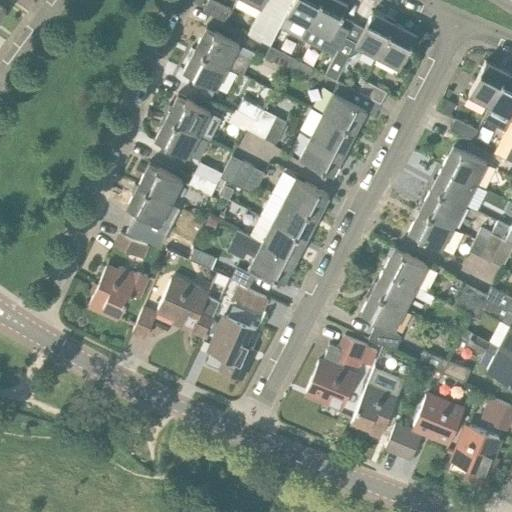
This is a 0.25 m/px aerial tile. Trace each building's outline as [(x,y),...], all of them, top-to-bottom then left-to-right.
[(232,10),(211,0),(208,0),(203,10),(226,22),(232,10)] [(294,0),(287,14),(308,25),(321,0),(294,0)] [(353,22),(341,16),(347,3),(340,0),(321,0),(308,25),(301,40),(334,57),(337,52),(353,22)] [(259,39),(273,12),(262,6),(248,33),(259,39)] [(377,56),(394,22),(372,11),(355,44),(377,56)] [(271,45),(283,23),(285,18),(273,12),(259,39),(271,45)] [(377,56),(399,67),(416,34),(394,22),(377,56)] [(206,27),(194,50),(227,66),(243,75),(254,52),(238,44),(239,43),(206,27)] [(292,56),(271,45),(264,57),(286,68),(292,56)] [(194,50),(183,70),(216,87),(227,66),(194,50)] [(337,52),(334,57),(325,73),(337,81),(348,58),(337,52)] [(313,67),(292,56),(286,68),(307,79),(313,67)] [(468,94),(489,105),(507,72),(485,61),(468,94)] [(511,117),(511,115),(511,74),(507,72),(489,105),(511,117)] [(387,91),(365,80),(357,93),(380,105),(387,91)] [(332,91),(321,113),(355,130),(366,110),(375,114),(380,105),(357,93),(337,83),(332,91)] [(177,95),(166,116),(199,133),(210,111),(177,95)] [(258,120),(263,110),(242,99),(237,109),(258,120)] [(258,120),(237,109),(231,120),(252,131),(258,120)] [(264,137),(275,116),(263,110),(258,120),(252,131),(264,137)] [(321,113),(310,135),(344,152),(355,130),(321,113)] [(166,116),(155,138),(187,156),(199,133),(166,116)] [(286,122),(275,116),(264,137),(275,143),(286,122)] [(455,118),(449,129),(471,140),(476,130),(455,118)] [(344,152),(310,135),(299,156),(333,174),(344,152)] [(441,167),(475,184),(486,163),(453,145),(441,167)] [(231,183),(242,160),(231,154),(221,172),(219,177),(231,183)] [(242,189),(254,166),(242,160),(231,183),(242,189)] [(149,162),(138,184),(171,201),(182,179),(149,162)] [(219,177),(221,172),(200,162),(194,173),(215,184),(219,177)] [(265,172),(254,166),(242,189),(253,194),(265,172)] [(464,205),(475,184),(441,167),(430,188),(464,205)] [(215,184),(194,173),(188,185),(209,196),(215,184)] [(296,176),(284,198),(318,216),(329,194),(296,176)] [(138,184),(126,206),(159,224),(171,201),(138,184)] [(419,209),(453,227),(464,205),(430,188),(419,209)] [(284,198),(273,219),(307,236),(318,216),(284,198)] [(442,249),(453,227),(419,209),(408,231),(442,249)] [(273,219),(262,241),(295,258),(307,236),(273,219)] [(498,221),(491,234),(501,239),(508,226),(498,221)] [(480,256),(491,234),(479,228),(467,250),(480,256)] [(262,241),(262,242),(237,230),(226,251),(244,260),(248,252),(255,255),(251,263),(252,263),(247,272),(266,282),(267,280),(280,287),(295,258),(262,241)] [(120,233),(114,245),(142,258),(148,245),(120,233)] [(490,261),(501,239),(491,234),(480,256),(490,261)] [(511,244),(505,241),(501,239),(490,261),(501,267),(511,246),(511,244)] [(216,257),(193,246),(188,258),(211,268),(216,257)] [(427,264),(394,246),(383,268),(416,286),(427,264)] [(104,305),(121,313),(129,294),(139,299),(149,277),(121,265),(119,270),(106,265),(89,304),(102,310),(104,305)] [(434,296),(416,286),(383,268),(372,290),(405,308),(412,294),(431,304),(434,296)] [(217,272),(213,282),(226,287),(230,277),(217,272)] [(183,323),(204,333),(220,302),(206,296),(207,294),(171,277),(157,308),(184,320),(183,323)] [(477,288),(465,282),(454,305),(466,311),(477,288)] [(234,298),(261,310),(267,297),(240,285),(234,298)] [(487,294),(485,298),(511,312),(511,297),(491,286),(487,294)] [(477,288),(466,311),(476,316),(485,298),(487,294),(477,288)] [(394,330),(405,308),(372,290),(361,311),(377,320),(374,326),(401,338),(401,336),(394,330)] [(511,312),(485,298),(476,316),(480,318),(484,311),(501,320),(509,324),(511,325),(511,323),(511,312)] [(142,307),(132,331),(146,337),(156,313),(142,307)] [(226,314),(209,351),(226,359),(221,371),(238,378),(248,357),(244,355),(256,328),(226,314)] [(508,325),(498,345),(511,352),(511,325),(509,324),(508,325)] [(368,339),(395,351),(401,338),(374,326),(368,339)] [(466,344),(483,353),(485,349),(489,342),(472,333),(466,344)] [(377,351),(367,347),(368,345),(344,335),(339,347),(329,343),(322,362),(342,370),(345,361),(359,367),(361,361),(371,365),(377,351)] [(511,389),(511,352),(498,345),(497,346),(489,342),(485,349),(494,353),(486,368),(503,376),(499,383),(511,389)] [(419,361),(442,371),(447,359),(424,349),(419,361)] [(447,359),(442,371),(465,381),(470,369),(447,359)] [(322,362),(318,360),(305,390),(343,406),(357,375),(342,370),(322,362)] [(375,365),(374,364),(350,423),(351,423),(353,418),(369,425),(367,430),(380,435),(397,395),(395,394),(401,379),(374,367),(375,365)] [(413,424),(450,440),(463,410),(426,395),(413,424)] [(505,429),(511,412),(511,405),(492,397),(483,418),(505,429)] [(385,447),(399,453),(408,429),(395,423),(385,447)] [(487,464),(499,436),(469,424),(453,461),(470,468),(465,480),(482,487),(491,465),(487,464)] [(408,429),(399,453),(411,458),(421,434),(408,429)]
